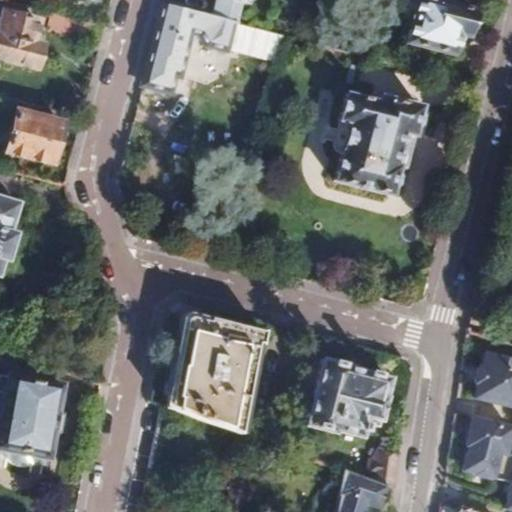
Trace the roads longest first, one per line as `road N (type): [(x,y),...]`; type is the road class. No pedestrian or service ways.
road 1 (residential): [(129,274),(442,339)]
road 2 (residential): [(129,274),(99,180),(141,0)]
road 3 (residential): [(511,67),(442,339)]
road 4 (residential): [(105,511),(142,316),(129,274)]
road 5 (residential): [(442,339),(416,511)]
